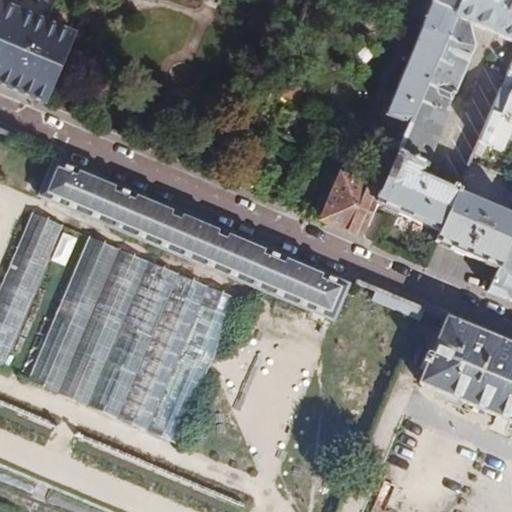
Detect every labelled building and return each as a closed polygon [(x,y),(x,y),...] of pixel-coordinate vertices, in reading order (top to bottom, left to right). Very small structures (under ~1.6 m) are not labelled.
[(511,0),(462,0),(444,42),(400,147),(397,154),(427,167),(448,115),(443,112),(451,93),(454,95),(474,47),(468,25),(511,43),(511,0)] [(462,0),(431,0),(419,32),(444,42),(462,0)] [(1,3),(0,5),(0,84),(45,103),(74,35),(1,3)] [(400,147),(444,42),(419,32),(375,137),(400,147)] [(507,134),(511,135),(511,63),(474,152),(481,155),(485,144),(500,150),(507,134)] [(302,86),(277,75),(270,91),(296,103),(302,86)] [(246,148),(232,183),(246,189),(261,154),(246,148)] [(388,174),(379,194),(375,204),(439,232),(455,193),(449,190),(422,178),(427,167),(397,154),(388,174)] [(347,286),(54,161),(38,197),(332,322),(347,286)] [(321,220),(361,238),(375,204),(379,194),(339,178),(321,220)] [(456,192),(455,193),(439,232),(434,242),(449,248),(471,198),(456,192)] [(498,269),(511,236),(511,216),(471,198),(449,248),(498,269)] [(0,366),(59,225),(30,212),(0,282),(0,366)] [(511,236),(498,269),(488,292),(511,302),(511,236)] [(409,303),(373,288),(363,311),(400,326),(404,316),(409,303)] [(409,303),(404,316),(416,321),(425,304),(409,303)] [(511,346),(448,319),(420,384),(511,423),(511,346)] [(387,388),(337,368),(309,436),(357,458),(387,388)]
